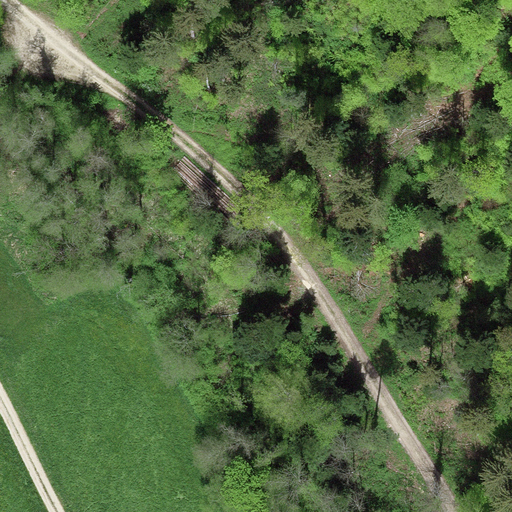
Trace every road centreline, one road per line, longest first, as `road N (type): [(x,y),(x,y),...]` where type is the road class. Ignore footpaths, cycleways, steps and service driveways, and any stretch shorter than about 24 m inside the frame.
road 1 (track): [(454,511),(307,266),(226,174),(8,0)]
road 2 (track): [(57,511),(0,392)]
